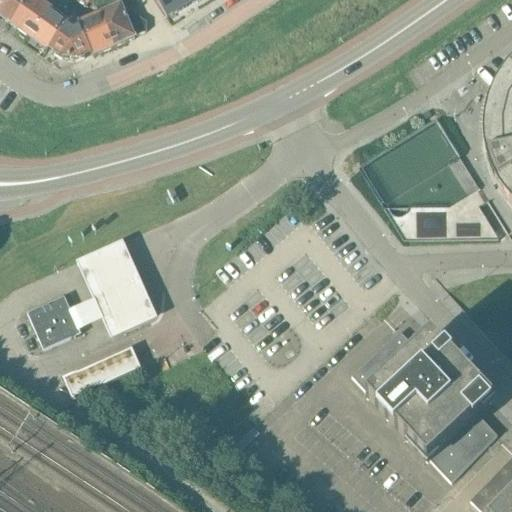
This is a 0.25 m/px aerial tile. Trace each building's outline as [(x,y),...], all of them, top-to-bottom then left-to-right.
[(0,0),(0,18),(10,26),(29,0),(0,0)] [(37,0),(29,0),(10,26),(28,39),(50,9),(37,0)] [(88,4),(83,0),(76,0),(75,2),(85,9),(88,4)] [(185,9),(179,0),(153,0),(167,20),(185,9)] [(179,0),(185,9),(199,0),(179,0)] [(121,7),(99,15),(113,49),(134,40),(134,39),(147,34),(147,33),(146,25),(126,10),(123,11),(121,7)] [(50,9),(28,39),(47,52),(49,50),(64,29),(64,22),(66,20),(50,9)] [(113,49),(99,15),(79,23),(81,24),(80,31),(91,55),(92,58),(113,49)] [(64,29),(49,50),(53,53),(54,56),(61,61),(64,61),(66,59),(69,59),(73,25),(66,20),(64,22),(64,29)] [(81,24),(79,23),(73,25),(69,59),(72,60),(73,62),(76,63),(84,60),(85,57),(91,55),(80,31),(81,24)] [(511,71),(511,73),(503,82),(502,85),(500,88),(494,99),(492,106),(488,118),(487,125),(486,137),(487,144),(488,156),(492,170),(499,184),(505,194),(509,200),(511,202),(511,71)] [(122,243),(75,264),(110,342),(157,321),(122,243)] [(65,299),(27,316),(43,352),(81,336),(65,299)] [(398,336),(351,380),(368,398),(365,401),(427,466),(429,464),(451,487),(497,439),(478,418),(492,405),(431,339),(417,353),(400,335),(398,336)] [(66,383),(67,382),(71,390),(75,399),(74,399),(75,401),(77,400),(77,399),(138,372),(138,373),(141,372),(140,370),(138,370),(135,362),(131,354),(132,353),(131,351),(129,352),(129,353),(68,381),(68,380),(65,380),(66,383)] [(253,431),(247,436),(253,442),(259,436),(253,431)] [(511,511),(511,460),(469,505),(477,511),(511,511)]
